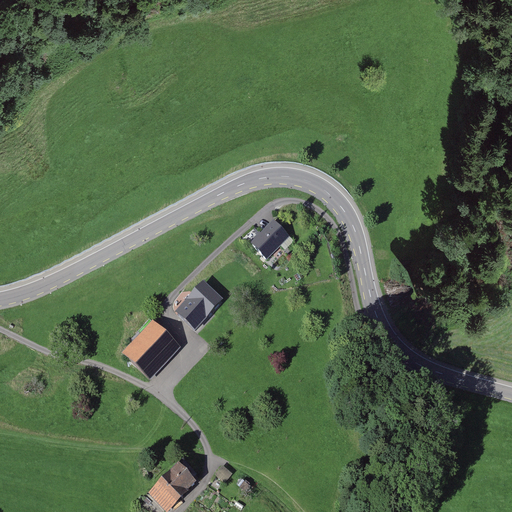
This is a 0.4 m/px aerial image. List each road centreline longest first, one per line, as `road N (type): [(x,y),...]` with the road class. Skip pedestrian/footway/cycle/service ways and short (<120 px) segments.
road 1 (tertiary): [(0,301),(44,287),(244,183),(299,178),(338,203),(355,231),(390,343),(433,371),(511,394)]
road 2 (track): [(156,392),(192,345),(170,320),(171,300),(264,211),(287,201),(326,216),(343,248),(361,322),(366,332),(380,325)]
road 3 (track): [(0,329),(122,375),(187,419),(212,460),(179,511)]
